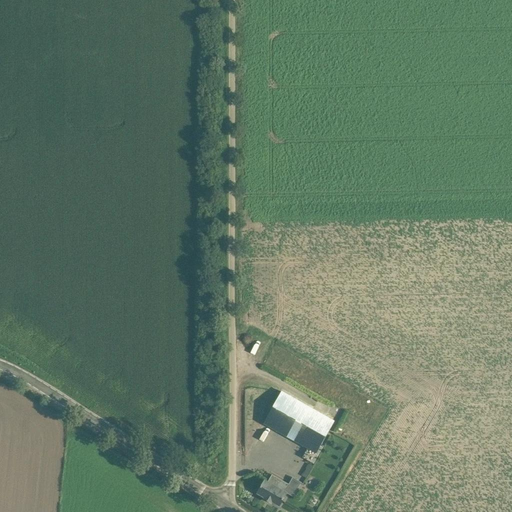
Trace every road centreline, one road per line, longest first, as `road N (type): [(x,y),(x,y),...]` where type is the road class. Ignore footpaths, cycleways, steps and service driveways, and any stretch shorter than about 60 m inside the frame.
road 1 (unclassified): [(231,508),(233,0)]
road 2 (tertiary): [(0,366),(231,508)]
